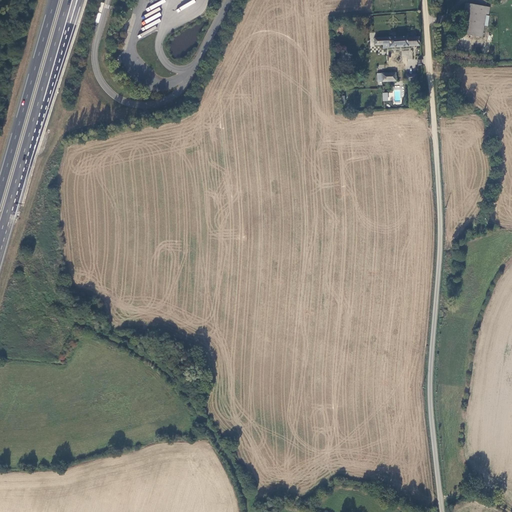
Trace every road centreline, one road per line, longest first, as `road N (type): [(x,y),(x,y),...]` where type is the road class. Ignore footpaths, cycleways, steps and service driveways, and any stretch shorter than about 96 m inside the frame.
road 1 (unclassified): [(425,0),(440,205),(429,378),(441,511)]
road 2 (track): [(87,328),(166,372),(196,410),(248,511)]
road 3 (trunk): [(0,235),(67,0)]
road 4 (trunk): [(54,0),(0,190)]
